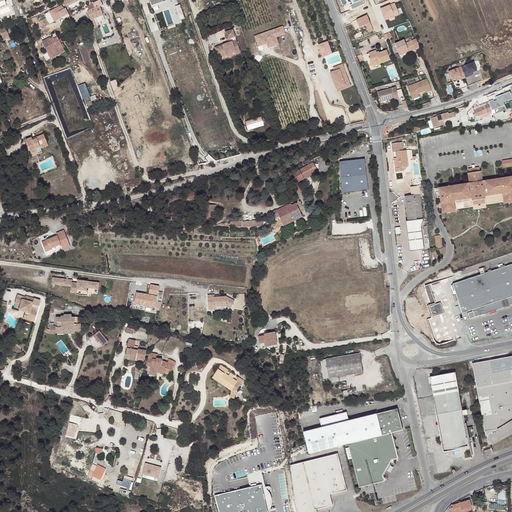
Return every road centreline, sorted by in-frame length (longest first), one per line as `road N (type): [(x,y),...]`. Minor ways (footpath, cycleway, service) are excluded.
road 1 (unclassified): [(0,214),(140,195),(373,124)]
road 2 (unclassified): [(0,262),(209,289)]
road 3 (unclassified): [(397,316),(373,124)]
road 4 (residential): [(0,374),(165,421)]
road 5 (unclassified): [(373,124),(511,78)]
road 6 (unclassified): [(373,124),(329,0)]
